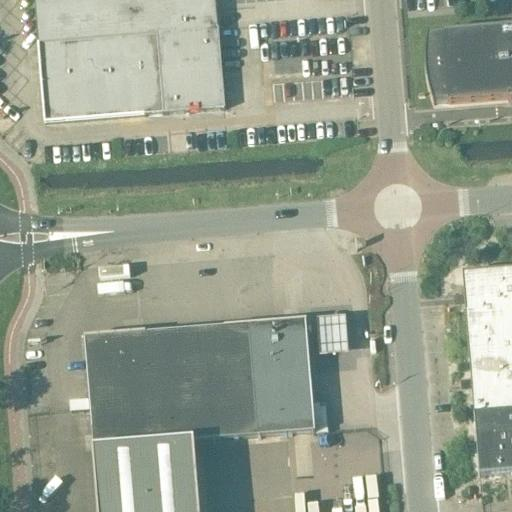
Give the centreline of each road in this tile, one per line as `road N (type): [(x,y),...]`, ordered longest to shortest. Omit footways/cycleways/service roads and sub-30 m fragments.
road 1 (unclassified): [(74,233),(398,210)]
road 2 (unclassified): [(421,511),(398,210)]
road 3 (unclassified): [(398,210),(386,0)]
